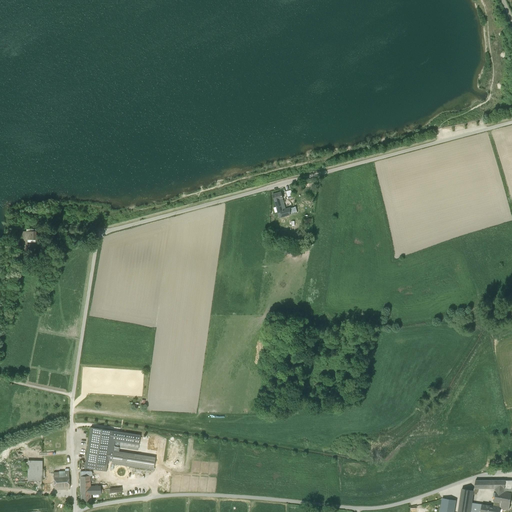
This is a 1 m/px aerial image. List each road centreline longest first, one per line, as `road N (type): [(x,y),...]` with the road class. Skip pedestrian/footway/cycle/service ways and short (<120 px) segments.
road 1 (unclassified): [(511,122),(97,233),(72,395),(75,508)]
road 2 (unclassified): [(75,508),(211,496),(382,507),(511,470)]
